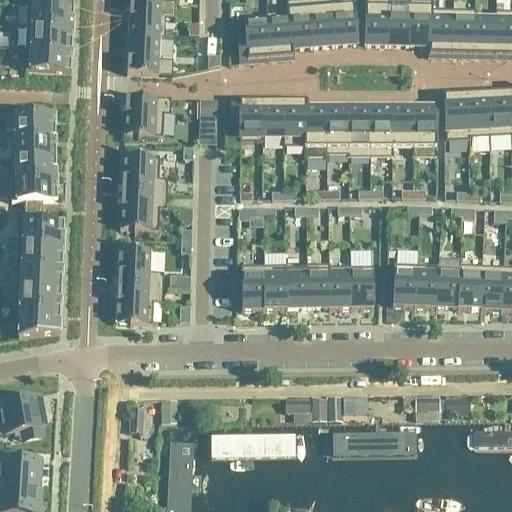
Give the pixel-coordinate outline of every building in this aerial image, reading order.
[(73,10),(73,0),(32,0),(32,7),(28,7),(27,8),(73,10)] [(312,51),(334,49),(331,14),(330,2),(331,2),(330,0),(329,0),(330,0),(308,2),(312,51)] [(387,49),(388,9),(388,4),(388,0),(365,0),(364,49),(387,49)] [(334,49),(356,47),(353,1),(331,2),(330,2),(331,14),(334,49)] [(292,52),(312,51),(308,2),(287,3),(286,3),(286,15),(288,15),(288,17),(288,24),(291,52),(292,52)] [(431,3),(409,2),(408,2),(408,5),(409,5),(408,50),(429,50),(430,50),(431,22),(431,12),(432,10),(432,3),(431,3)] [(129,3),(128,40),(159,42),(159,41),(164,41),(165,21),(174,22),(174,5),(129,3)] [(388,4),(388,9),(387,49),(408,50),(409,5),(408,5),(388,4)] [(72,31),(73,10),(27,8),(27,30),(72,31)] [(429,58),(451,58),(453,12),(432,12),(431,12),(431,22),(430,50),(429,50),(429,58)] [(453,12),(451,58),(473,59),(474,23),(475,13),(474,13),(453,12)] [(511,13),(496,13),(494,13),(494,23),(495,23),(495,59),(511,59),(511,13)] [(266,18),(266,19),(270,62),(292,60),(291,52),(292,52),(291,52),(288,24),(288,17),(288,15),(286,15),(266,16),(265,16),(265,19),(266,18)] [(270,62),(266,19),(266,18),(265,19),(244,20),(245,45),(237,46),(239,64),(270,62)] [(474,23),(473,59),(495,59),(495,23),(494,23),(474,23)] [(188,39),(198,39),(198,26),(188,26),(188,39)] [(71,53),(72,31),(27,30),(26,51),(71,53)] [(126,77),(171,79),(172,63),(158,63),(159,42),(128,40),(126,77)] [(70,76),(71,53),(26,51),(25,74),(70,76)] [(219,70),(219,60),(207,60),(207,72),(219,70)] [(509,95),(487,96),(489,139),(492,139),(511,138),(509,95)] [(487,96),(466,97),(468,140),(489,139),(487,96)] [(465,143),(465,140),(468,140),(466,97),(443,98),(445,144),(465,143)] [(125,101),(123,139),(137,139),(137,141),(141,141),(141,140),(162,141),(163,119),(170,119),(170,103),(125,101)] [(215,116),(216,104),(206,104),(205,116),(215,116)] [(262,140),(262,104),(235,104),(231,104),(231,123),(239,123),(239,145),(262,145),(263,145),(263,140),(262,140)] [(283,104),(262,104),(262,140),(263,140),(282,140),(283,140),(283,104)] [(283,150),(304,150),(305,150),(305,112),(306,112),(306,104),(283,104),(283,140),(282,140),(282,150),(283,150)] [(304,151),(304,161),(326,161),(327,161),(327,159),(326,159),(326,112),(306,112),(305,112),(305,150),(304,150),(304,151)] [(348,112),(326,112),(326,159),(327,159),(332,159),(347,158),(348,158),(348,112)] [(370,112),(348,112),(348,158),(347,158),(347,161),(348,161),(370,161),(370,112)] [(370,161),(391,161),(392,161),(392,151),(391,151),(391,112),(370,112),(370,161)] [(413,112),(391,112),(391,151),(392,151),(412,151),(413,151),(413,112)] [(435,112),(413,112),(413,151),(412,151),(412,161),(413,161),(435,161),(435,112)] [(13,117),(14,139),(55,138),(54,116),(13,117)] [(55,160),(55,138),(14,139),(15,160),(10,160),(10,161),(55,160)] [(192,163),(193,151),(183,151),(182,163),(192,163)] [(122,158),(121,196),(166,197),(167,182),(157,182),(158,160),(140,159),(140,157),(136,157),(136,159),(122,158)] [(56,182),(55,160),(10,161),(10,183),(56,182)] [(56,204),(56,182),(10,183),(11,206),(24,205),(24,214),(41,215),(41,205),(56,204)] [(370,194),(358,194),(358,203),(370,202),(370,194)] [(370,194),(370,202),(382,202),(382,200),(382,194),(370,194)] [(413,202),(413,194),(401,194),(401,202),(413,202)] [(413,194),(413,202),(425,202),(425,194),(413,194)] [(283,195),(271,196),(271,204),(283,203),(283,195)] [(283,203),(295,203),(295,195),(283,195),(283,203)] [(326,195),(314,195),(314,203),(326,203),(326,195)] [(326,203),(338,203),(338,195),(326,195),(326,203)] [(165,213),(166,197),(121,196),(119,233),(133,233),(133,235),(137,235),(137,233),(158,234),(159,212),(165,213)] [(250,204),(250,196),(238,196),(238,204),(250,204)] [(468,204),(468,196),(456,196),(456,204),(468,204)] [(468,196),(468,204),(479,205),(480,197),(468,196)] [(511,206),(511,199),(499,198),(499,206),(511,206)] [(349,210),(337,210),(337,218),(349,218),(349,210)] [(349,218),(361,218),(361,210),(349,210),(349,218)] [(419,210),(406,210),(407,218),(419,218),(419,210)] [(419,218),(430,218),(431,210),(419,210),(419,218)] [(262,211),(250,212),(250,220),(262,219),(262,211)] [(262,219),(274,219),(274,211),(262,211),(262,219)] [(305,211),(294,211),(294,219),(306,219),(305,211)] [(306,219),(317,219),(317,211),(305,211),(306,219)] [(462,212),(450,211),(450,219),(462,220),(462,212)] [(462,220),(473,220),(474,212),(462,212),(462,220)] [(505,222),(505,214),(493,213),(493,221),(505,222)] [(63,247),(64,225),(41,224),(41,215),(24,214),(23,223),(18,223),(17,245),(63,247)] [(191,246),(191,234),(181,233),(181,245),(191,246)] [(62,269),(63,247),(17,245),(16,267),(62,269)] [(190,258),(191,246),(181,245),(180,257),(190,258)] [(119,252),(117,290),(162,291),(163,276),(149,276),(150,254),(136,253),(136,251),(132,251),(132,253),(119,252)] [(61,291),(62,269),(16,267),(15,289),(61,291)] [(416,269),(414,312),(436,313),(438,267),(437,267),(436,270),(416,269)] [(438,267),(436,313),(437,313),(437,310),(456,311),(456,314),(457,314),(459,269),(438,267)] [(329,314),(328,268),(306,269),(307,312),(327,312),(327,314),(329,314)] [(350,314),(350,270),(329,271),(329,268),(328,268),(329,314),(350,314)] [(414,312),(416,269),(393,268),(391,311),(414,312)] [(264,315),(263,269),(240,270),(241,315),(264,315)] [(285,315),(285,269),(263,269),(264,315),(285,315)] [(307,312),(306,269),(305,269),(305,271),(286,271),(286,269),(285,269),(285,315),(286,315),(286,312),(307,312)] [(459,269),(457,314),(479,315),(481,272),(460,271),(460,269),(459,269)] [(350,270),(350,314),(373,314),(373,313),(372,270),(350,270)] [(481,272),(479,315),(500,316),(503,273),(481,272)] [(511,273),(503,273),(500,316),(511,316),(511,273)] [(60,312),(61,291),(15,289),(14,310),(60,312)] [(161,307),(162,291),(117,290),(116,323),(115,327),(129,327),(129,329),(133,329),(133,327),(134,327),(151,328),(152,306),(161,307)] [(59,335),(60,312),(14,310),(14,311),(19,312),(18,342),(59,335)] [(179,310),(179,326),(189,326),(189,310),(179,310)] [(341,401),(326,401),(326,424),(341,424),(341,401)] [(469,402),(439,402),(439,401),(402,402),(402,414),(415,414),(415,424),(445,424),(445,419),(469,418),(469,402)] [(325,402),(310,402),(311,425),(326,425),(325,402)] [(0,410),(0,437),(3,437),(21,434),(23,444),(42,440),(40,431),(43,430),(38,403),(0,410)] [(285,403),(285,416),(308,416),(308,403),(285,403)] [(161,404),(160,427),(176,428),(176,405),(161,404)] [(141,442),(158,443),(159,419),(142,418),(141,442)] [(190,454),(290,454),(290,434),(190,434),(190,454)] [(181,500),(183,436),(163,435),(161,500),(181,500)] [(301,455),(401,455),(401,435),(301,435),(301,455)] [(449,456),(511,455),(511,435),(449,436),(449,456)] [(40,466),(1,464),(0,471),(0,490),(39,492),(40,466)] [(0,511),(37,511),(39,492),(0,490),(0,511)]
